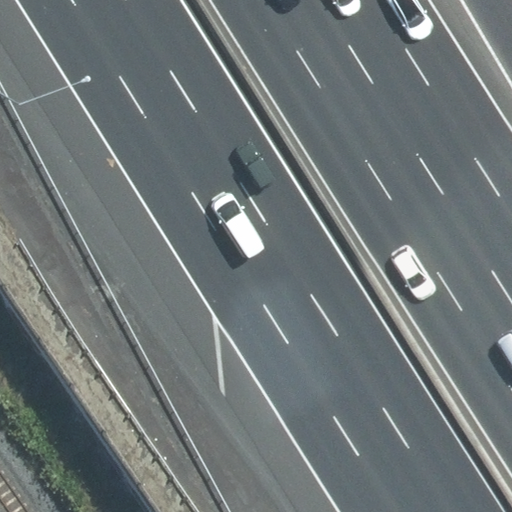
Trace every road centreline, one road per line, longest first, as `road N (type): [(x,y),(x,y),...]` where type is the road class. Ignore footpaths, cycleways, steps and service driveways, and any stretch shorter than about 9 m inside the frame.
road 1 (motorway): [(458,511),(137,0)]
road 2 (motorway): [(271,0),(511,376)]
